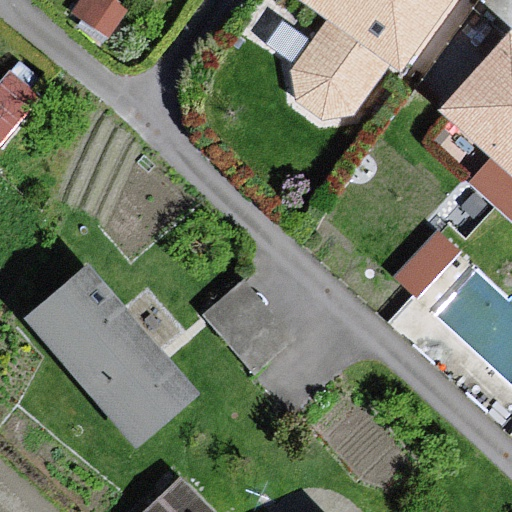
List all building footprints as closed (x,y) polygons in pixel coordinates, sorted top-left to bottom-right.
[(277,0),(275,3),(308,25),(272,73),(281,111),(314,133),(344,127),(444,0),(277,0)] [(511,50),(492,33),(418,115),(509,188),(511,184),(511,50)] [(0,57),(0,137),(40,92),(0,57)] [(416,285),(460,245),(442,225),(397,265),(416,285)] [(71,268),(9,323),(125,459),(186,397),(71,268)] [(244,272),(206,307),(254,360),(293,325),(244,272)] [(195,511),(167,484),(140,511),(195,511)]
